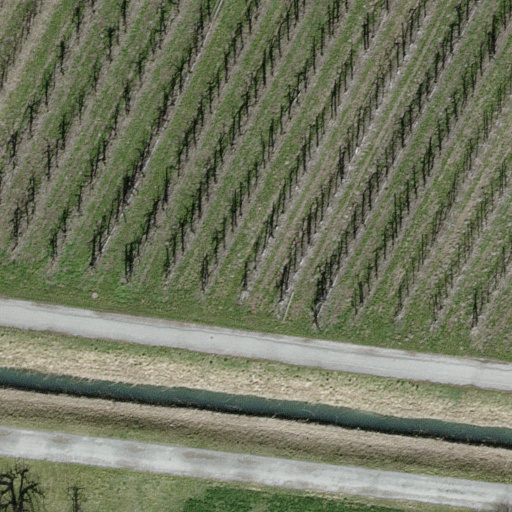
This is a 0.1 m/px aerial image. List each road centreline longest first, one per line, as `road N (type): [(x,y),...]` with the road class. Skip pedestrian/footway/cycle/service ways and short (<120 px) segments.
road 1 (track): [(511,382),(0,316)]
road 2 (track): [(511,505),(0,442)]
